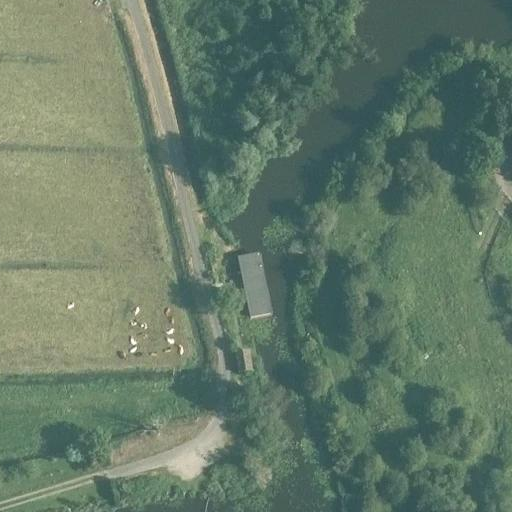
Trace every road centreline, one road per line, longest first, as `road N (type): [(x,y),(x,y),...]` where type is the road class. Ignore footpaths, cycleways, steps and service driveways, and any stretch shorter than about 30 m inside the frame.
road 1 (unclassified): [(0,506),(181,454),(219,413),(221,356),(130,0)]
road 2 (track): [(471,511),(483,405),(464,289),(471,259),(493,227),(511,218)]
